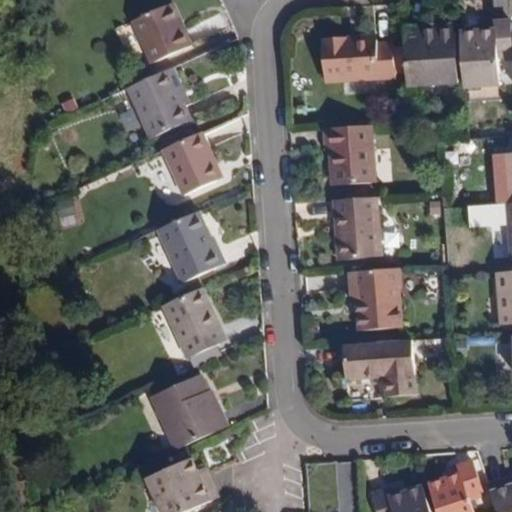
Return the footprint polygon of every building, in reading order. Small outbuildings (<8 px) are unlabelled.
[(171,3),(167,5),(176,28),(181,26),(171,3)] [(149,63),(189,46),(181,26),(176,28),(167,5),(131,20),(149,63)] [(477,32),(462,32),(466,88),(498,86),(495,57),(511,56),(509,22),(493,22),(494,31),(494,36),(478,37),(477,32)] [(453,25),(428,26),(428,33),(453,32),(453,25)] [(428,33),(428,26),(406,28),(410,85),(456,82),(453,32),(428,33)] [(350,41),(350,36),(325,37),(327,81),(396,77),(395,42),(378,42),(378,40),(350,41)] [(167,71),(179,101),(186,99),(173,68),(167,71)] [(167,71),(126,89),(147,139),(188,122),(179,101),(167,71)] [(338,150),(339,185),(371,183),(369,126),(321,129),(322,150),(330,150),(338,150)] [(201,133),(161,151),(180,194),(214,181),(209,167),(215,164),(201,133)] [(338,150),(330,150),(332,185),(339,185),(338,150)] [(209,167),(214,181),(220,179),(215,164),(209,167)] [(53,204),(60,223),(82,215),(75,197),(53,204)] [(341,228),(334,229),(336,259),(377,257),(374,198),(339,200),(341,228)] [(339,200),(333,201),(334,229),(341,228),(339,200)] [(196,212),(156,230),(179,281),(223,263),(216,247),(212,250),(196,212)] [(354,289),(355,303),(356,325),(398,323),(398,286),(400,285),(399,269),(347,272),(348,288),(354,289)] [(511,272),(495,274),(497,326),(511,325),(511,272)] [(201,288),(163,305),(185,357),(216,343),(205,318),(212,315),(201,288)] [(224,340),(212,315),(205,318),(216,343),(224,340)] [(412,340),(342,345),(344,380),(383,379),(385,397),(415,396),(412,340)] [(150,396),(174,449),(226,426),(210,390),(206,391),(199,374),(150,396)] [(179,511),(217,495),(207,473),(200,476),(196,468),(191,457),(146,476),(162,511),(179,511)] [(444,476),(428,482),(437,511),(473,511),(469,498),(484,492),(474,459),(459,463),(461,471),(444,476)] [(461,471),(459,463),(441,469),(444,476),(461,471)] [(204,464),(196,468),(200,476),(207,473),(204,464)] [(511,511),(511,475),(488,483),(497,511),(511,511)] [(431,511),(422,484),(406,489),(406,494),(394,498),(392,493),(390,486),(377,490),(383,511),(431,511)] [(406,489),(392,493),(394,498),(406,494),(406,489)]
